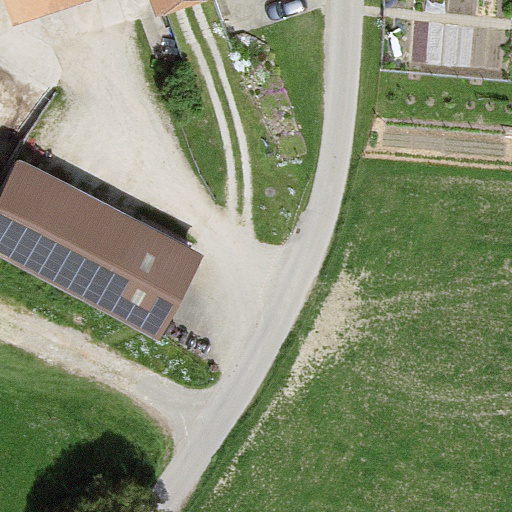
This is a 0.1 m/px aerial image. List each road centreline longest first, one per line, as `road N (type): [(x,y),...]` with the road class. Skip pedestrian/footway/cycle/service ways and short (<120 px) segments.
road 1 (unclassified): [(347,0),(337,140),(316,231),(255,361),(156,511)]
road 2 (track): [(188,10),(229,115),(241,188),(239,253)]
